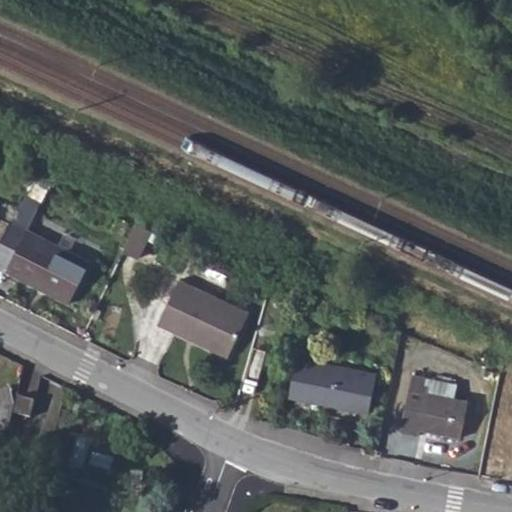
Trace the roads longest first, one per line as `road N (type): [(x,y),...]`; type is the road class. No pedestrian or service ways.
road 1 (track): [(134,0),(511,176)]
road 2 (residential): [(241,450),(340,482),(511,510)]
road 3 (residential): [(0,326),(241,450)]
